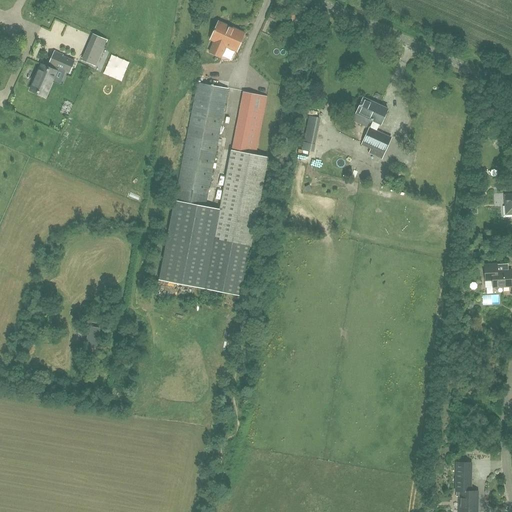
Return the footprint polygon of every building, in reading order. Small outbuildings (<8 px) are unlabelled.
[(292,10),(289,18),(295,20),(298,12),(292,10)] [(237,51),(245,33),(218,22),(210,40),(211,40),(211,39),(215,41),(210,52),(221,57),(226,46),(237,51)] [(95,66),(102,49),(106,40),(94,34),(90,44),(89,48),(83,61),(91,64),(95,66)] [(63,55),(54,51),(48,64),(49,65),(49,67),(41,63),(28,91),(46,99),(54,81),(59,69),(66,72),(70,74),(75,61),(63,56),(63,55)] [(228,88),(198,83),(176,198),(205,204),(228,88)] [(255,155),(267,96),(244,91),(232,150),(214,238),(250,246),(268,157),(255,155)] [(388,109),(364,98),(361,104),(360,104),(357,112),(373,120),(363,142),(384,152),(391,137),(377,131),(380,123),(381,123),(385,115),(388,109)] [(313,152),(316,138),(320,119),(309,116),(304,142),(303,142),(302,150),(313,152)] [(504,218),(511,217),(511,196),(506,196),(506,207),(503,207),(504,218)] [(220,209),(205,207),(175,201),(171,227),(159,280),(241,296),(247,264),(250,246),(231,242),(214,238),(220,209)] [(470,245),(476,240),(468,231),(462,236),(470,245)] [(497,271),(497,264),(484,265),(485,280),(492,280),(493,287),(497,290),(500,287),(511,285),(511,270),(511,271),(497,271)] [(477,511),(478,491),(469,491),(470,480),(470,467),(457,467),(456,491),(460,491),(459,511),(477,511)]
